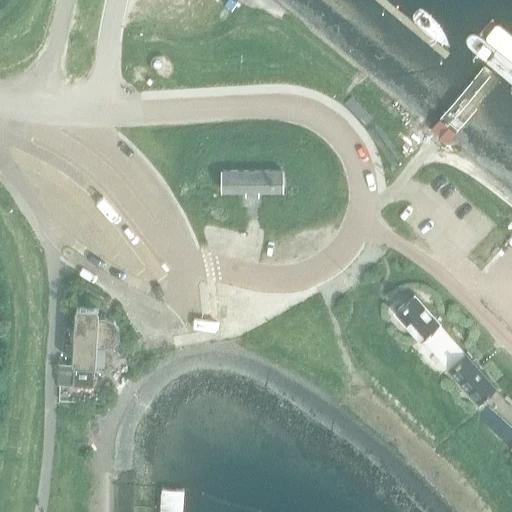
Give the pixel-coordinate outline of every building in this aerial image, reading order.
[(511,0),(486,0),(460,34),(508,70),(511,64),(511,0)] [(275,158),(275,136),(231,136),(231,159),(275,158)] [(246,193),(258,193),(258,189),(281,189),(281,169),(222,169),(222,190),(246,189),(246,193)] [(300,255),(303,267),(327,259),(324,248),(300,255)] [(395,310),(426,345),(437,335),(436,334),(441,330),(436,324),(439,322),(414,294),(395,310)] [(96,346),(104,346),(112,343),(118,337),(119,328),(114,320),(105,317),(97,316),(98,307),(76,305),(73,363),(67,363),(60,362),(58,382),(74,384),(93,385),(94,365),(96,346)] [(448,367),(478,401),(495,387),(466,352),(448,367)]
